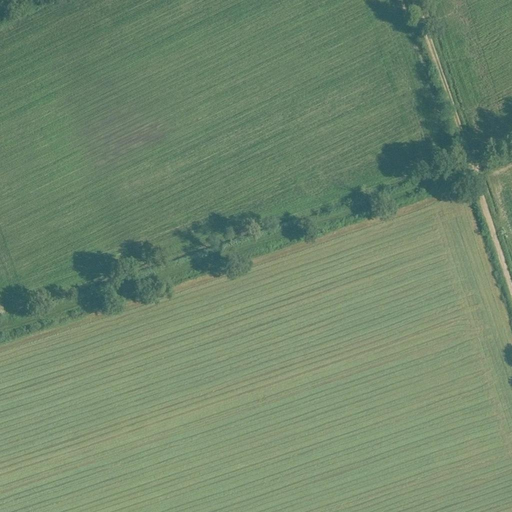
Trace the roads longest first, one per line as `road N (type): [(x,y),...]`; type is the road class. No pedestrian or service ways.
road 1 (track): [(473,166),(416,0)]
road 2 (track): [(511,291),(473,166)]
